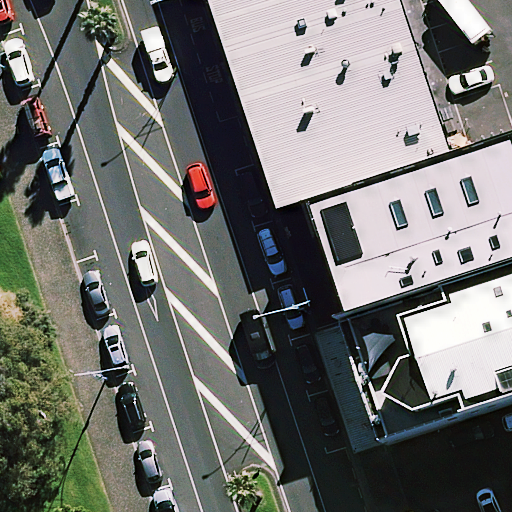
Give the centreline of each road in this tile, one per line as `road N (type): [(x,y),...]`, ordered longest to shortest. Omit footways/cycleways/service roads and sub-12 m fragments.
road 1 (secondary): [(147,0),(313,511)]
road 2 (secondary): [(226,511),(82,50)]
